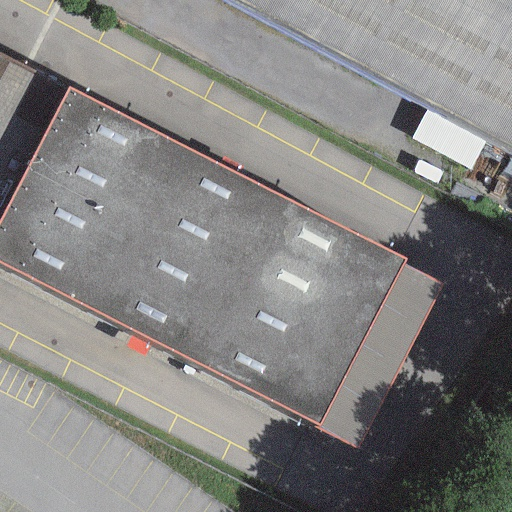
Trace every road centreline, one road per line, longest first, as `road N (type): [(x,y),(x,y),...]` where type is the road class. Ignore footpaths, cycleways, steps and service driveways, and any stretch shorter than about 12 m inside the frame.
road 1 (unknown): [(0,307),(284,458),(307,461),(387,377),(445,289),(439,263),(408,215),(0,0)]
road 2 (unknown): [(165,0),(511,194)]
road 3 (unknown): [(0,418),(128,511)]
